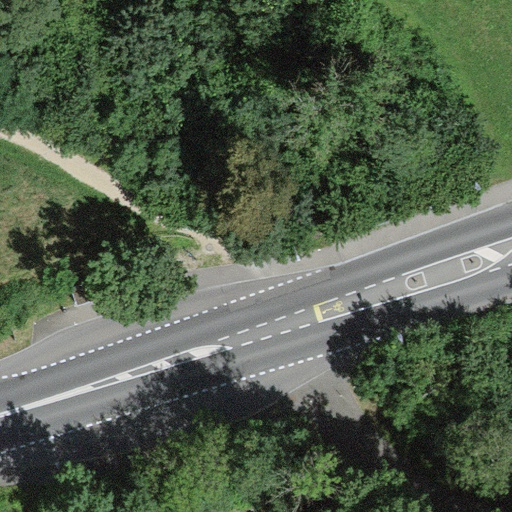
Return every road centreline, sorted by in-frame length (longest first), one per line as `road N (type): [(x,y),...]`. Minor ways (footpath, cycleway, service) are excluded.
road 1 (secondary): [(0,416),(511,255)]
road 2 (track): [(287,325),(360,450),(459,511)]
